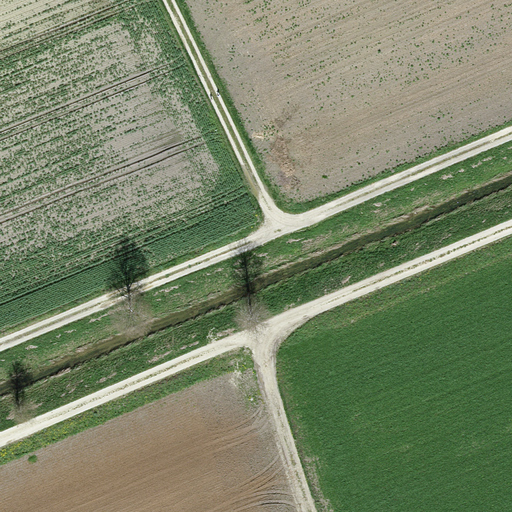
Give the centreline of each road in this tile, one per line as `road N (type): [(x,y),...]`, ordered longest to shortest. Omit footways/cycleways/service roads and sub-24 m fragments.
road 1 (track): [(511,225),(0,439)]
road 2 (track): [(0,346),(511,132)]
road 3 (track): [(279,232),(171,0)]
road 4 (track): [(255,333),(310,511)]
